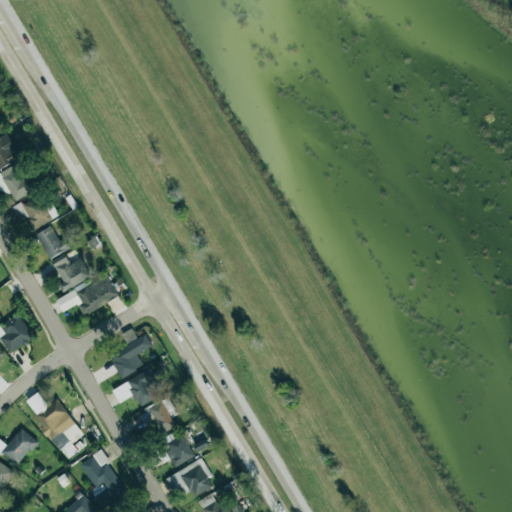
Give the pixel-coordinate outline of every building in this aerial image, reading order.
[(0,167),(24,156),(19,146),(14,148),(7,134),(0,137),(0,167)] [(15,201),(36,188),(24,169),(19,172),(14,164),(0,172),(0,187),(4,184),(15,201)] [(13,209),(21,223),(26,220),(32,231),(55,217),(41,193),(13,209)] [(36,234),(49,259),(70,248),(65,238),(60,241),(51,226),(36,234)] [(83,258),(69,264),(65,254),(51,260),(63,289),(91,278),(83,258)] [(57,301),(62,311),(77,304),(83,315),(120,296),(108,274),(57,301)] [(0,324),(0,343),(7,354),(34,337),(18,313),(0,324)] [(152,346),(145,334),(137,338),(132,328),(122,333),(127,343),(114,349),(117,357),(112,360),(120,378),(143,366),(137,354),(152,346)] [(124,382),(139,407),(156,397),(147,383),(156,377),(149,367),(124,382)] [(176,426),(171,418),(178,414),(168,397),(138,413),(148,431),(155,428),(159,435),(176,426)] [(84,434),(56,398),(33,415),(66,460),(78,451),(72,443),(84,434)] [(7,445),(0,439),(0,453),(17,466),(37,441),(21,428),(7,445)] [(172,466),(193,458),(184,434),(163,442),(172,466)] [(80,463),(98,491),(93,495),(102,509),(128,493),(100,450),(80,463)] [(165,477),(174,495),(189,487),(194,497),(213,487),(207,476),(209,475),(201,459),(165,477)] [(0,495),(1,496),(13,469),(0,462),(0,495)] [(226,510),(218,491),(198,500),(203,511),(243,511),(240,504),(226,510)] [(99,511),(82,493),(62,511),(99,511)]
